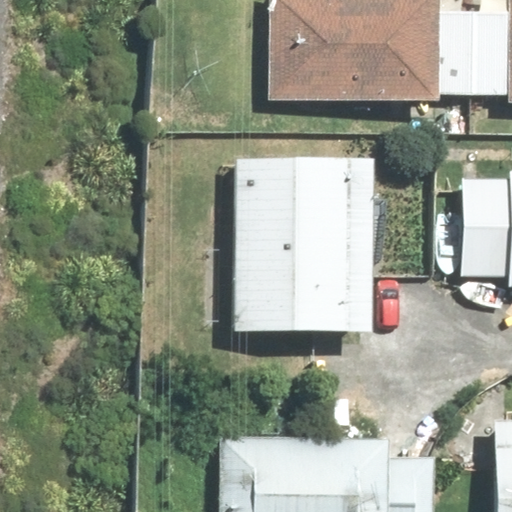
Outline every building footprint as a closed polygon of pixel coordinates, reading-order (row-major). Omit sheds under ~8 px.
[(511,3),(313,0),(255,0),(253,116),(426,119),(426,106),(496,107),(496,121),(511,121),(511,3)] [(354,170),(222,167),(219,352),(350,355),(354,170)] [(511,190),(446,189),(443,305),(511,305),(511,190)] [(511,511),(511,434),(480,434),(478,511),(511,511)] [(420,511),(421,455),(206,450),(204,511),(420,511)]
